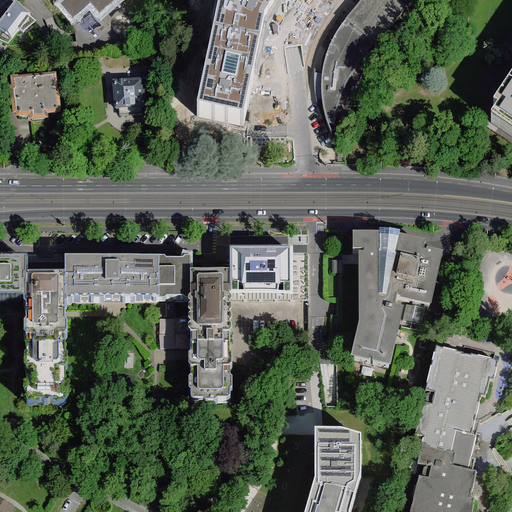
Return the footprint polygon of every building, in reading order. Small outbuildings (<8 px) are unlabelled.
[(60,0),(70,13),(84,0),(93,0),(99,8),(108,0),(60,0)] [(265,25),(280,0),(225,0),(221,6),(196,118),(242,127),(265,25)] [(411,9),(400,0),(362,0),(345,24),(333,41),(326,58),(322,79),(321,96),(324,119),(331,134),(336,134),(339,121),(343,101),(350,84),(359,70),(411,9)] [(17,4),(0,24),(0,31),(11,41),(31,17),(17,4)] [(80,75),(78,61),(64,64),(65,77),(80,75)] [(55,79),(15,83),(16,93),(14,93),(15,103),(19,102),(20,117),(33,116),(33,120),(45,119),(45,114),(58,113),(55,79)] [(142,83),(115,85),(118,110),(120,110),(142,108),(144,107),(142,83)] [(511,91),(509,90),(494,111),(498,115),(491,124),(511,137),(511,91)] [(142,108),(120,110),(120,117),(142,115),(142,108)] [(295,157),(290,140),(282,143),(287,158),(295,157)] [(388,241),(353,241),(353,255),(361,255),(365,255),(364,258),(362,258),(362,328),(361,333),(354,361),(389,369),(400,320),(401,312),(395,310),(397,300),(414,304),(420,305),(430,307),(441,257),(428,254),(426,256),(424,255),(425,253),(425,248),(388,241)] [(0,303),(26,303),(26,271),(26,263),(0,263),(0,303)] [(65,271),(66,303),(97,303),(97,263),(65,263),(65,271)] [(97,263),(97,303),(128,303),(128,263),(97,263)] [(159,263),(128,263),(128,303),(154,302),(160,302),(159,263)] [(191,263),(159,263),(160,302),(191,302),(191,277),(191,263)] [(191,263),(191,277),(230,276),(230,263),(216,263),(191,263)] [(230,302),(230,311),(304,310),(304,263),(230,263),(230,276),(230,302)] [(65,271),(26,271),(26,303),(26,305),(66,305),(66,303),(65,271)] [(230,276),(191,277),(191,302),(191,349),(231,349),(230,311),(230,302),(230,276)] [(420,305),(414,304),(413,307),(407,306),(404,321),(421,325),(425,310),(419,309),(420,305)] [(66,305),(26,305),(26,327),(24,329),(24,339),(26,342),(26,350),(66,350),(66,341),(68,339),(68,329),(66,327),(66,305)] [(231,349),(191,349),(191,372),(191,396),(196,396),(196,404),(226,403),(226,396),(231,396),(231,365),(231,349)] [(66,350),(26,350),(26,374),(26,401),(34,401),(35,405),(58,405),(58,401),(66,401),(66,350)] [(499,365),(437,350),(426,394),(430,395),(430,397),(428,397),(426,405),(428,405),(427,407),(423,406),(415,437),(424,440),(418,466),(427,468),(426,470),(424,469),(423,477),(424,477),(424,479),(419,478),(411,511),(473,511),(475,506),(474,505),(475,501),(472,500),(472,497),(476,476),(477,474),(473,473),(465,471),(467,464),(475,465),(476,460),(471,459),(477,435),(478,433),(473,432),(482,398),(486,399),(487,394),(488,395),(491,382),(494,383),(499,365)] [(477,474),(476,476),(492,480),(501,474),(503,466),(494,449),(496,448),(498,438),(511,430),(503,414),(499,413),(484,423),(480,422),(478,433),(477,435),(482,436),(476,460),(475,465),(473,473),(477,474)] [(317,482),(308,511),(352,511),(363,477),(362,439),(344,433),(317,433),(317,482)] [(0,500),(0,511),(12,511),(14,509),(0,500)]
